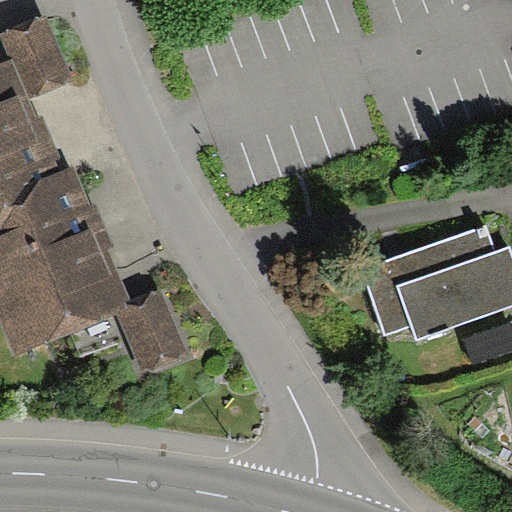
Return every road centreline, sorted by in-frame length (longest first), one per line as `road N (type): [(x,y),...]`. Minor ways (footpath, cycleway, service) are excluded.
road 1 (residential): [(94,0),(176,209),(291,388),(315,444),(310,511)]
road 2 (secondary): [(0,467),(37,464),(286,511)]
